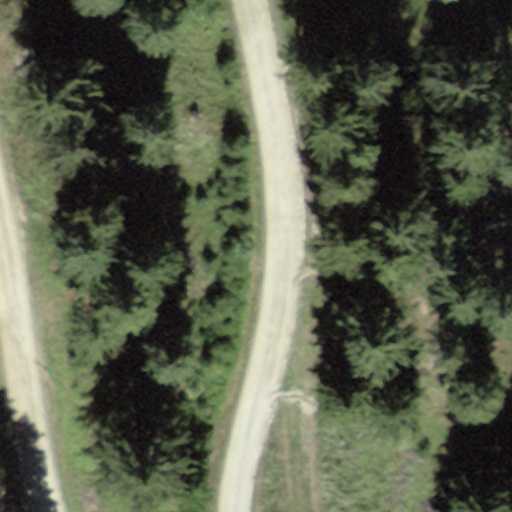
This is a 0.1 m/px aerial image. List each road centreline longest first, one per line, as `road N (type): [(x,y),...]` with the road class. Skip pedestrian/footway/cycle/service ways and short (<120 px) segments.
road 1 (track): [(234,511),(285,238),(246,0)]
road 2 (track): [(0,258),(44,511)]
